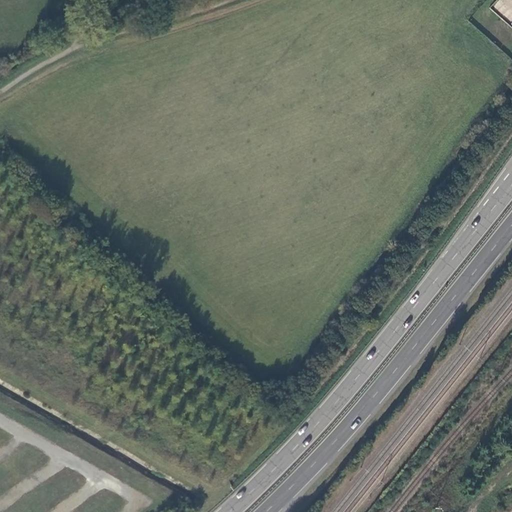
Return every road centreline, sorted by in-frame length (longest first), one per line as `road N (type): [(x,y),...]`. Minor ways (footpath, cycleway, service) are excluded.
road 1 (trunk): [(511,184),(319,421),(230,511)]
road 2 (trunk): [(265,511),(337,439),(511,224)]
